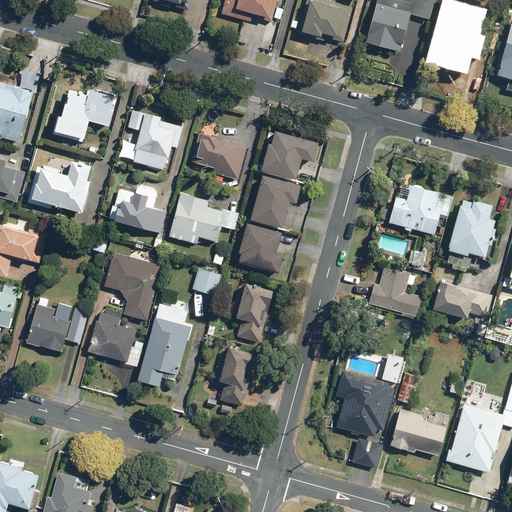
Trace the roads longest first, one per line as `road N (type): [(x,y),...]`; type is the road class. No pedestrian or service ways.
road 1 (residential): [(0,9),(371,112)]
road 2 (residential): [(371,112),(273,473)]
road 3 (residential): [(273,473),(0,398)]
road 4 (residential): [(414,511),(273,473)]
road 5 (residential): [(371,112),(511,151)]
